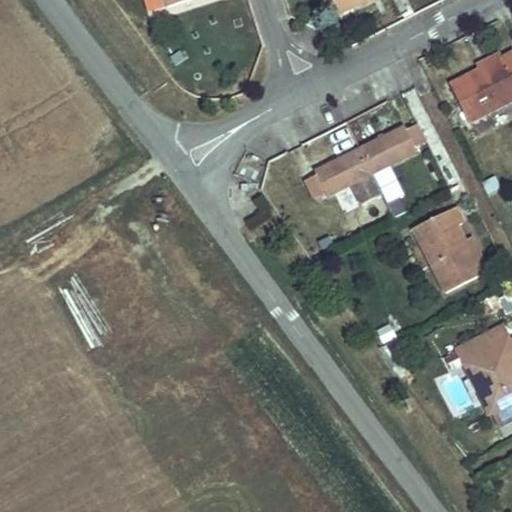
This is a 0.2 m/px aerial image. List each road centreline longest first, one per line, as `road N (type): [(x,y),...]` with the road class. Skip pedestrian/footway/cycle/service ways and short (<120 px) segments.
road 1 (residential): [(438,511),(177,160)]
road 2 (residential): [(486,0),(299,88)]
road 3 (residential): [(177,160),(52,0)]
road 4 (residential): [(299,88),(177,160)]
